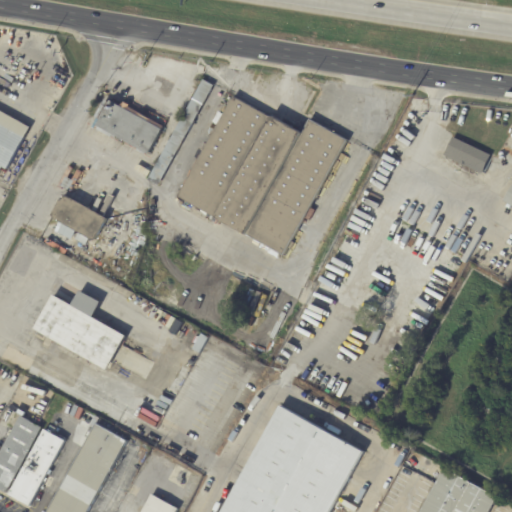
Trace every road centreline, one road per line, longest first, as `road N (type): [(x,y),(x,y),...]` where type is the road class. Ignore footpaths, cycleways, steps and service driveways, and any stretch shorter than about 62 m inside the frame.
road 1 (secondary): [(0,8),(511,88)]
road 2 (residential): [(0,243),(118,27)]
road 3 (motorway): [(321,0),(511,27)]
